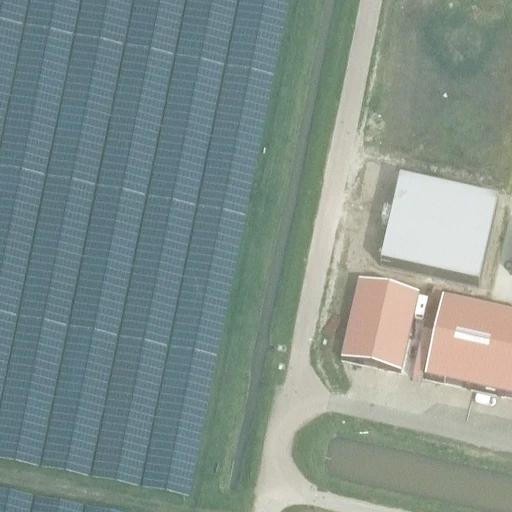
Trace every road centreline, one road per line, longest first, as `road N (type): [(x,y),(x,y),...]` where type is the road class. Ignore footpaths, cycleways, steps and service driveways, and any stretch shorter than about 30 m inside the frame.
road 1 (unclassified): [(367,0),(292,393)]
road 2 (residential): [(511,444),(292,393)]
